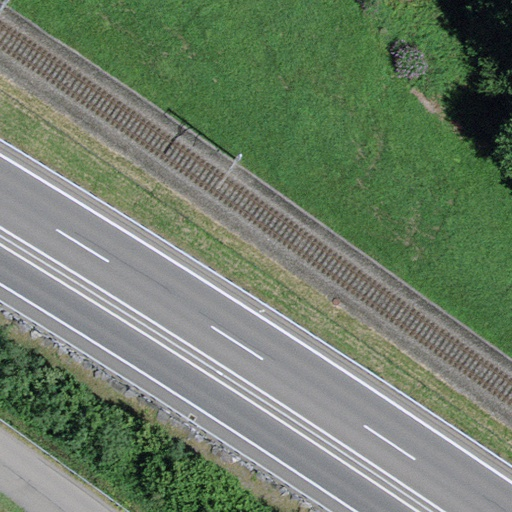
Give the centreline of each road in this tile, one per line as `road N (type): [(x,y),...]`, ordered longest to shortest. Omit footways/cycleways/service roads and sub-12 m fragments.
road 1 (trunk): [(492,511),(0,195)]
road 2 (trunk): [(0,263),(388,511)]
